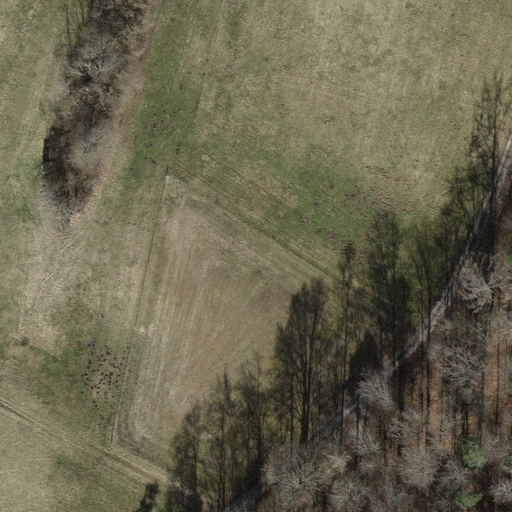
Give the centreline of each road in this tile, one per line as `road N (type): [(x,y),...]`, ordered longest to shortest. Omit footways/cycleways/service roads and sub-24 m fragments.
road 1 (track): [(511,157),(436,363),(241,511)]
road 2 (track): [(0,397),(242,511)]
